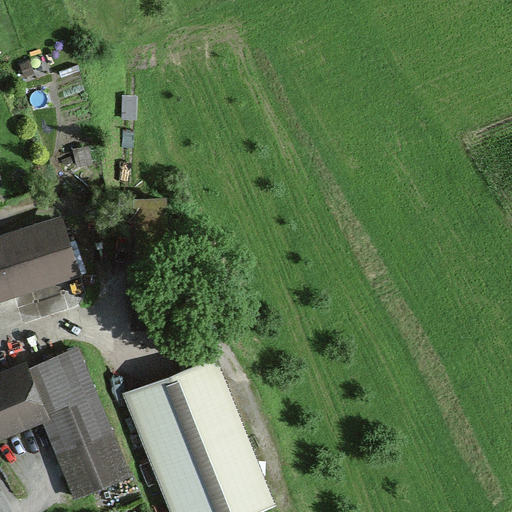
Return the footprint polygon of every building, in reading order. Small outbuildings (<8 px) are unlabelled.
[(0,128),(0,188),(11,186),(0,128)] [(180,197),(140,197),(140,324),(180,324),(180,197)] [(73,216),(0,240),(0,299),(91,269),(73,216)] [(84,345),(0,377),(0,439),(51,419),(82,498),(136,477),(84,345)] [(222,358),(125,395),(170,511),(261,511),(279,505),(222,358)]
